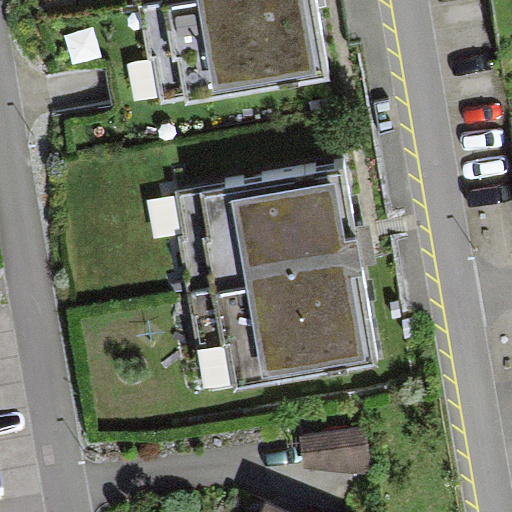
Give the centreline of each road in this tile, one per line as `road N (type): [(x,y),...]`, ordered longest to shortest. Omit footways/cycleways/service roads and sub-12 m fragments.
road 1 (residential): [(409,0),(499,511)]
road 2 (residential): [(0,79),(71,511)]
